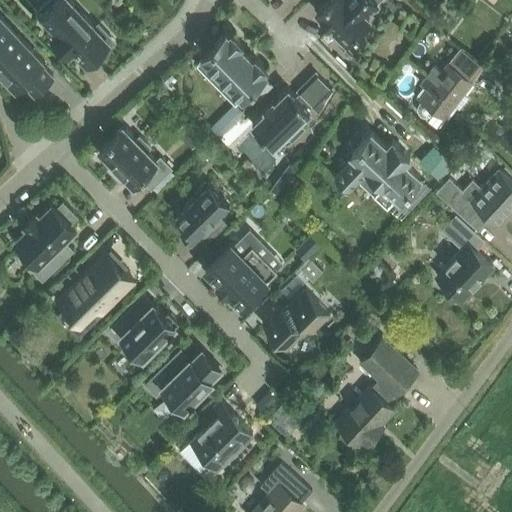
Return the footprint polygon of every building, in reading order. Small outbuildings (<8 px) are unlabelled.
[(74,48),(87,61),(96,52),(99,55),(115,40),(98,22),(95,25),(71,0),(54,0),(54,1),(53,0),(43,0),(36,7),(58,30),(52,35),(69,53),(74,48)] [(325,0),(316,9),(321,14),(331,25),(331,24),(347,40),(350,38),(352,40),(360,31),(358,29),(369,19),(365,14),(379,0),(325,0)] [(427,11),(437,0),(418,0),(417,1),(427,11)] [(455,0),(455,1),(466,10),(473,0),(455,0)] [(43,62),(44,61),(0,14),(0,70),(16,87),(25,79),(35,91),(53,74),(43,62)] [(226,30),(201,55),(242,97),(251,89),(259,97),(272,84),(264,76),(268,72),(265,70),(267,68),(255,56),(253,58),(241,45),(243,43),(231,31),(229,33),(226,30)] [(435,32),(430,31),(426,35),(426,40),(429,43),(434,43),(438,40),(438,35),(435,32)] [(424,116),(428,115),(431,114),(436,108),(444,114),(483,64),(460,47),(443,70),(434,63),(419,82),(429,89),(422,97),(418,104),(417,108),(418,112),(421,115),(424,116)] [(298,90),(300,92),(297,96),(289,87),(275,101),(273,100),(265,108),(266,109),(252,123),(274,145),(286,133),(292,139),(303,127),(298,122),(310,109),(308,107),(312,104),(318,110),(332,89),(316,72),(298,90)] [(220,136),(232,124),(222,114),(210,126),(220,136)] [(252,123),(245,116),(220,140),(227,148),(252,123)] [(134,183),(140,177),(151,188),(173,167),(160,155),(157,158),(147,149),(150,146),(140,135),(137,138),(123,124),(100,147),(112,160),(110,162),(122,173),(123,172),(134,183)] [(387,145),(379,137),(372,131),(351,153),(354,155),(335,176),(339,180),(338,181),(343,186),(344,185),(348,188),(367,169),(383,184),(374,194),(387,206),(397,196),(400,199),(421,176),(405,161),(410,156),(393,139),(387,145)] [(449,176),(436,190),(450,202),(477,227),(488,215),(493,219),(497,223),(511,206),(511,180),(498,167),(481,185),(472,177),(462,188),(449,176)] [(176,214),(186,223),(181,228),(192,239),(197,234),(205,243),(227,222),(218,213),(230,202),(210,181),(209,181),(207,179),(196,190),(198,192),(176,214)] [(52,203),(40,214),(37,211),(25,223),(28,226),(16,238),(39,261),(32,268),(42,279),(67,256),(57,246),(76,227),(71,223),(78,216),(63,201),(56,207),(52,203)] [(493,263),(476,248),(484,239),(456,213),(442,227),(461,246),(435,272),(462,297),(493,263)] [(311,233),(296,248),(307,258),(309,255),(321,244),(311,233)] [(217,282),(228,293),(229,292),(242,305),(278,270),(252,244),(242,254),(231,243),(206,268),(218,281),(217,282)] [(111,250),(109,253),(107,251),(85,272),(77,263),(57,283),(65,291),(58,298),(65,305),(63,307),(67,311),(69,309),(79,320),(95,304),(101,310),(133,278),(117,261),(119,258),(111,250)] [(323,269),(309,255),(307,258),(299,266),(312,279),(323,269)] [(286,347),(309,325),(313,330),(331,312),(306,287),(288,305),(289,305),(279,314),(275,310),(262,322),(286,347)] [(165,312),(154,301),(142,312),(133,303),(113,322),(147,357),(159,345),(157,343),(169,331),(170,332),(175,327),(174,326),(179,321),(168,309),(165,312)] [(188,334),(179,343),(183,348),(192,339),(188,334)] [(383,425),(379,422),(393,407),(386,401),(395,392),(395,393),(417,369),(382,337),(360,360),(379,377),(371,386),(370,385),(336,421),(343,427),(342,427),(340,434),(346,440),(353,437),(354,437),(360,443),(362,440),(366,443),(383,425)] [(192,358),(191,356),(186,361),(176,351),(145,381),(156,393),(163,387),(184,408),(190,402),(191,403),(195,399),(194,398),(213,379),(211,378),(222,367),(203,348),(192,358)] [(277,398),(269,390),(259,399),(267,407),(277,398)] [(286,399),(268,419),(287,435),(304,416),(286,399)] [(201,418),(206,424),(191,438),(218,466),(253,431),(233,411),(230,414),(218,401),(201,418)] [(270,492),(251,511),(295,511),(305,502),(303,500),(312,489),(302,480),(281,461),(261,483),(270,492)]
